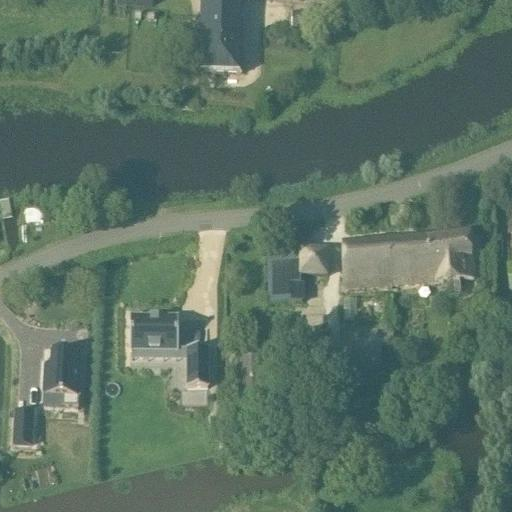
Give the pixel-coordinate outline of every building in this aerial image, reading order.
[(199,0),(197,76),(242,77),(244,0),(199,0)] [(291,14),(291,28),(313,28),(314,13),(291,14)] [(393,245),(396,288),(448,284),(449,298),(460,299),(459,284),(473,282),(469,238),(393,245)] [(344,293),(396,288),(393,245),(343,249),(344,293)] [(327,251),(301,251),(301,278),(328,278),(327,251)] [(33,330),(46,325),(41,312),(28,317),(33,330)] [(134,321),(135,355),(184,355),(183,320),(134,321)] [(380,348),(393,348),(393,327),(343,327),(343,370),(380,370),(380,348)] [(207,350),(187,350),(187,352),(187,363),(187,390),(207,390),(207,350)] [(46,370),(37,370),(37,396),(46,395),(46,406),(66,407),(67,357),(45,355),(46,370)] [(234,408),(271,405),(268,357),(231,360),(234,408)] [(33,448),(34,426),(14,425),(12,447),(33,448)]
